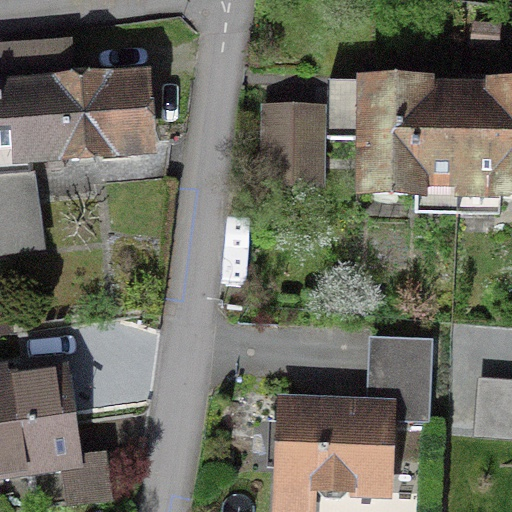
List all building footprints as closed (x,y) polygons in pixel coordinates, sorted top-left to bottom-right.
[(0,105),(0,256),(37,254),(29,160),(149,150),(144,93),(0,105)] [(361,204),(454,206),(456,96),(335,94),(334,141),(362,141),(361,204)] [(511,97),(456,96),(454,206),(511,206),(511,97)] [(310,186),(311,124),(268,123),(268,186),(310,186)] [(430,351),(369,349),(368,412),(279,410),(278,491),(386,493),(387,427),(428,428),(430,351)] [(62,382),(0,390),(0,511),(73,511),(109,507),(102,460),(73,464),(62,382)]
